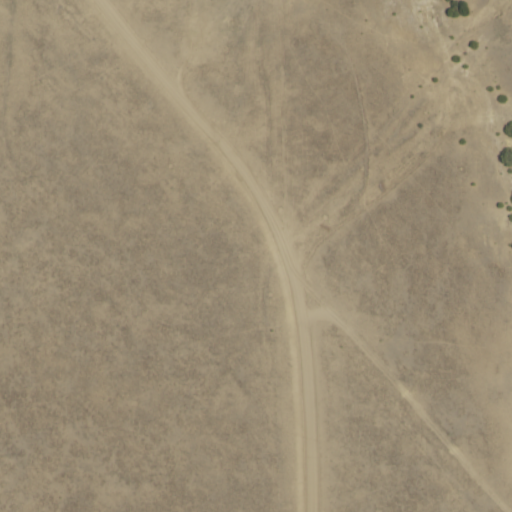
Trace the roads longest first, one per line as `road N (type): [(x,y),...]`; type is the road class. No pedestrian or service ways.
road 1 (residential): [(289,511),(289,280),(376,152),(453,97),(511,86)]
road 2 (residential): [(56,0),(78,42),(257,227),(289,280)]
